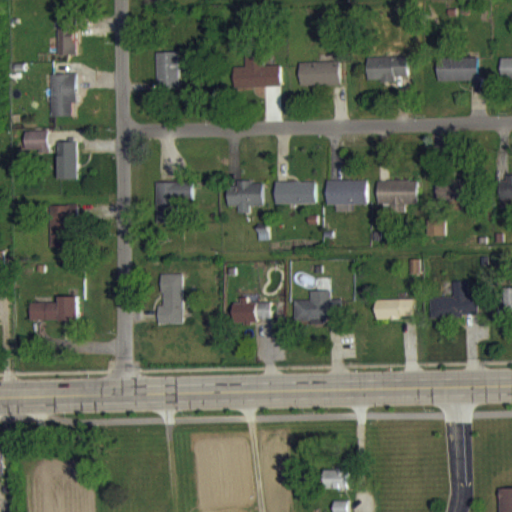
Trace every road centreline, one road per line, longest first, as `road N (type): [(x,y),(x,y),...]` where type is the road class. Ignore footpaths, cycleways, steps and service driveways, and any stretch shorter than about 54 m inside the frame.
road 1 (secondary): [(0,396),(511,384)]
road 2 (residential): [(120,0),(125,392)]
road 3 (residential): [(122,130),(511,120)]
